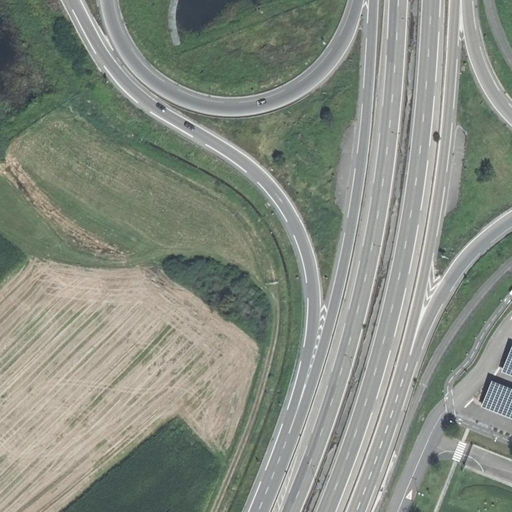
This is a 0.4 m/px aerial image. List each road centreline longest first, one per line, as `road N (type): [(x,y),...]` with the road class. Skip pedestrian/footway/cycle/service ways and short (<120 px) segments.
road 1 (trunk): [(73,0),(123,82),(232,155),(280,199),(309,259),(312,325),(265,493)]
road 2 (trunk): [(399,0),(370,255),(336,388),(290,511)]
road 3 (trunk): [(325,511),(367,398),(402,261),(431,0)]
road 4 (track): [(213,511),(254,417),(277,330),(275,297),(239,267),(188,254),(114,268),(53,263),(0,233)]
road 5 (trunk): [(372,0),(363,148),(336,298),(294,433),(265,493)]
road 6 (trunk): [(405,370),(445,173),(454,0)]
road 7 (trunk): [(357,0),(342,40),(307,80),(235,105),(208,104),(156,80),(124,42),(111,0)]
road 8 (trunk): [(405,370),(454,274),(511,218)]
road 9 (trunk): [(355,511),(405,370)]
road 10 (trunk): [(511,114),(483,70),(468,0)]
